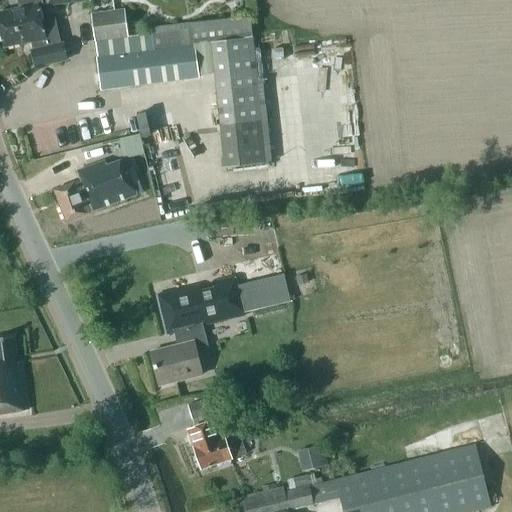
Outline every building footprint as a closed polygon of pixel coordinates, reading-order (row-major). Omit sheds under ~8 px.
[(0,30),(4,47),(31,41),(33,51),(31,51),(35,67),(66,59),(62,44),(60,44),(55,19),(41,22),(37,5),(42,3),(41,0),(16,0),(18,9),(0,13),(0,30)] [(151,35),(127,38),(124,10),(91,14),(97,58),(96,58),(100,90),(185,79),(181,47),(212,44),(224,160),(222,160),(223,168),(265,163),(250,18),(150,28),(151,35)] [(123,137),(127,157),(149,154),(145,133),(123,137)] [(105,166),(103,162),(76,172),(80,181),(74,183),(53,191),(66,222),(86,214),(136,195),(132,186),(139,183),(133,168),(126,171),(121,161),(105,166)] [(202,325),(244,316),(234,277),(212,282),(213,288),(201,291),(199,285),(155,295),(165,335),(174,332),(177,346),(150,353),(158,385),(202,374),(195,349),(207,346),(202,325)] [(0,413),(28,410),(20,362),(16,363),(12,337),(0,338),(0,413)] [(217,411),(212,397),(186,406),(191,419),(217,411)] [(187,430),(201,469),(246,454),(238,432),(219,438),(213,422),(187,430)] [(474,446),(309,487),(283,493),(281,487),(235,498),(238,511),(288,511),(288,510),(339,498),(342,511),(471,511),(489,508),(474,446)] [(309,449),(313,469),(326,466),(321,446),(309,449)] [(294,490),(302,488),(299,477),(292,479),(294,490)]
